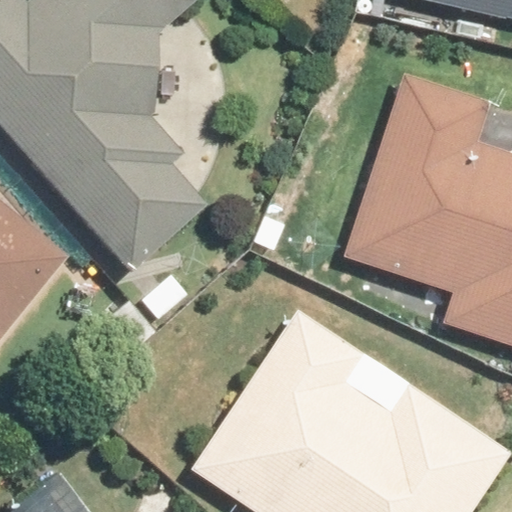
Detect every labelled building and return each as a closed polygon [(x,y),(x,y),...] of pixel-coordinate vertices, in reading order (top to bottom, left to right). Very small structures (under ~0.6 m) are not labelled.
[(0,0),(0,140),(123,274),(198,206),(162,168),(176,155),(142,117),(140,73),(148,31),(180,2),(177,0),(19,0),(17,2),(15,0),(0,0)] [(511,0),(432,0),(511,17),(511,0)] [(440,295),(431,323),(511,349),(511,121),(502,150),(469,138),(480,104),(387,73),(325,256),(440,295)] [(0,329),(55,261),(0,217),(0,329)] [(458,511),(499,450),(282,308),(174,472),(235,511),(458,511)]
